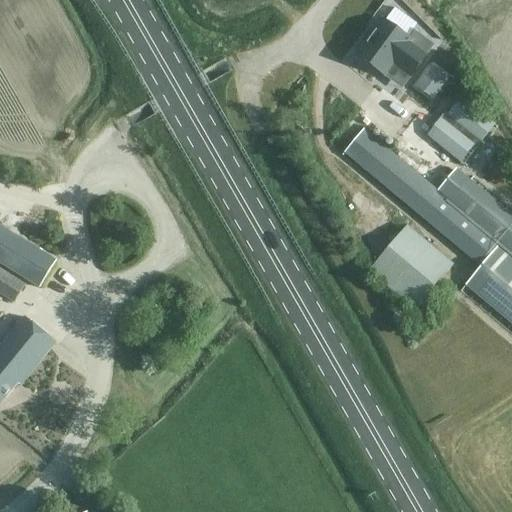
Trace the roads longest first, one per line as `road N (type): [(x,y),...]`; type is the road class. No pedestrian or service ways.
road 1 (trunk): [(419,511),(126,0)]
road 2 (unclassified): [(15,511),(66,456),(97,388),(103,334),(74,200),(81,166),(116,127)]
road 3 (unclassified): [(228,64),(290,49),(330,0)]
